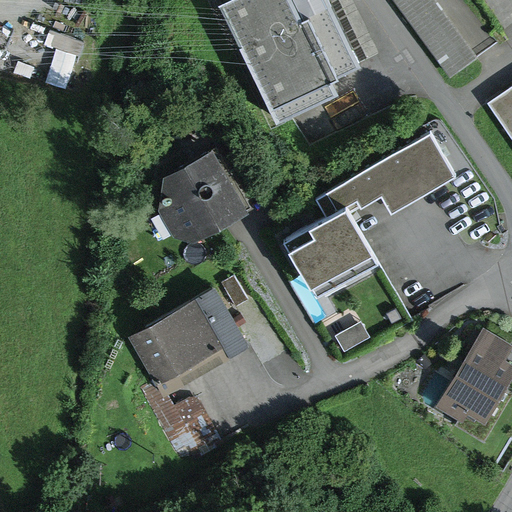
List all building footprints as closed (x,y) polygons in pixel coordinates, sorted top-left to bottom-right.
[(242,58),(275,127),(338,96),(332,84),(359,71),(324,0),(230,0),(217,6),(226,25),(242,58)] [(57,52),(51,87),(69,90),(75,56),(57,52)] [(511,86),(487,104),(511,139),(511,86)] [(315,199),(327,220),(285,242),(315,299),(380,264),(352,212),(381,197),(390,214),(457,179),(433,135),(315,199)] [(246,217),(215,149),(152,178),(183,245),(246,217)] [(222,284),(235,306),(249,298),(235,276),(222,284)] [(219,290),(127,334),(146,373),(215,339),(225,358),(248,347),(219,290)] [(511,354),(511,347),(483,331),(436,410),(463,426),(468,418),(487,429),(511,386),(511,369),(506,366),(511,354)]
